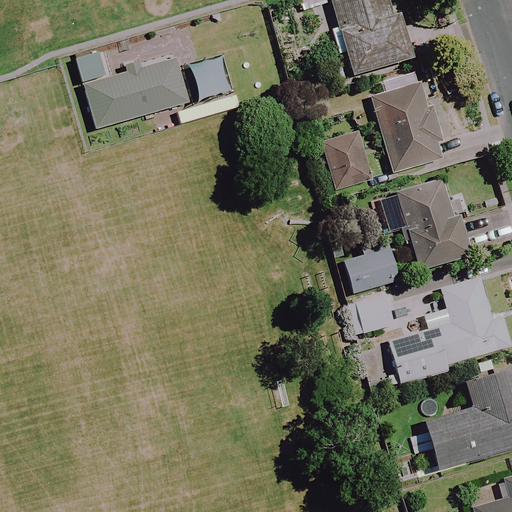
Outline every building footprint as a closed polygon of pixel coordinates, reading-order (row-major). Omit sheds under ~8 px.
[(323,6),(321,0),(293,0),(298,14),(323,6)] [(401,47),(386,0),(326,0),(335,28),(332,29),(348,80),(406,61),(401,47)] [(176,58),(79,84),(94,140),(191,114),(176,58)] [(441,161),(423,91),(370,104),(387,175),(441,161)] [(362,159),(355,133),(317,144),(330,193),(369,182),(362,159)] [(452,219),(440,182),(389,198),(413,274),(464,258),(460,246),(455,229),(452,219)] [(394,283),(382,241),(334,255),(347,297),(394,283)] [(488,322),(476,280),(436,292),(446,326),(384,344),(396,386),(443,372),(441,367),(506,348),(497,319),(488,322)] [(385,312),(381,297),(350,306),(358,336),(389,327),(385,312)] [(511,375),(510,370),(459,384),(466,410),(418,424),(431,472),(511,449),(511,375)] [(511,511),(511,482),(497,486),(502,502),(468,511),(511,511)]
